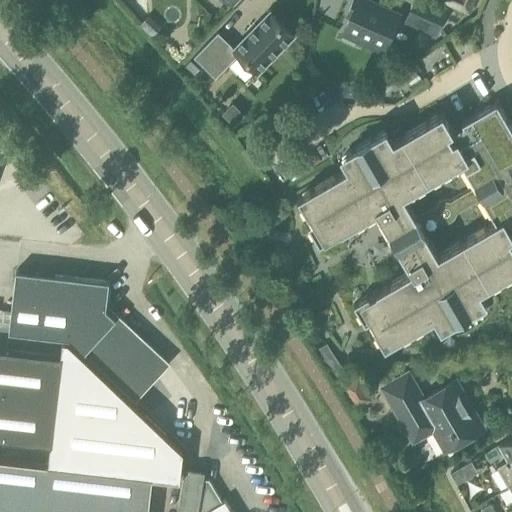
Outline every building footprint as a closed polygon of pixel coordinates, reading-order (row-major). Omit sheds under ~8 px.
[(362,33),(359,38),(384,50),(400,16),(364,0),(354,0),(348,13),(352,15),(347,26),(362,33)] [(427,0),(415,0),(407,20),(436,33),(447,9),(427,0)] [(443,0),(442,3),(467,14),(473,0),(443,0)] [(295,34),(271,11),(235,48),(232,44),(219,32),(195,56),(216,77),(239,54),(258,72),(295,34)] [(511,125),(498,101),(463,122),(464,124),(454,130),(450,123),(453,121),(448,115),(446,116),(444,112),(392,142),(385,131),(377,136),(376,135),(352,148),(353,149),(344,155),(351,166),(299,196),(310,215),(313,213),(317,220),(309,225),(321,244),(379,210),(413,270),(355,304),(366,323),(374,319),(378,326),(375,327),(386,346),(439,316),(445,327),(454,322),(455,323),(478,310),(478,309),(486,304),(480,292),(511,273),(511,125)] [(118,315),(116,318),(107,309),(110,281),(17,270),(10,332),(70,339),(130,395),(164,358),(118,315)] [(70,340),(64,339),(62,356),(52,444),(50,463),(153,476),(180,479),(184,447),(70,340)] [(0,438),(52,444),(62,356),(0,348),(0,438)] [(446,449),(484,427),(457,380),(424,399),(409,373),(384,387),(415,440),(434,429),(446,449)] [(355,377),(339,388),(352,407),(368,396),(355,377)] [(508,460),(497,467),(509,487),(511,485),(511,437),(499,445),(508,460)] [(0,457),(0,511),(149,511),(153,477),(0,457)] [(205,471),(186,468),(178,509),(195,511),(204,511),(223,501),(209,479),(204,478),(205,471)]
